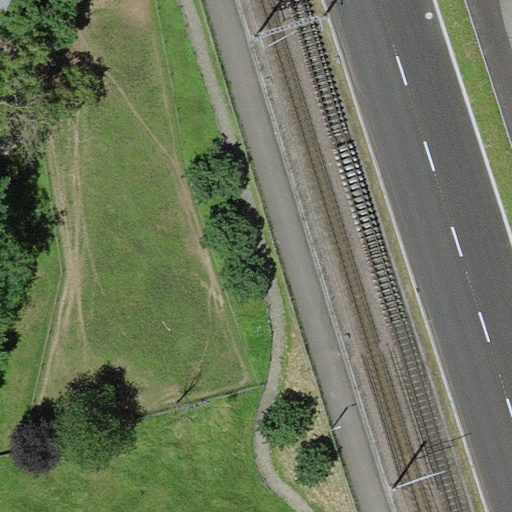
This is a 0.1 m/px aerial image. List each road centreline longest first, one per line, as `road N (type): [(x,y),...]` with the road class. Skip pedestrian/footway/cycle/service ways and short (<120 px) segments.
road 1 (primary): [(343,0),(367,74),(479,307)]
road 2 (primary): [(479,307),(412,0)]
